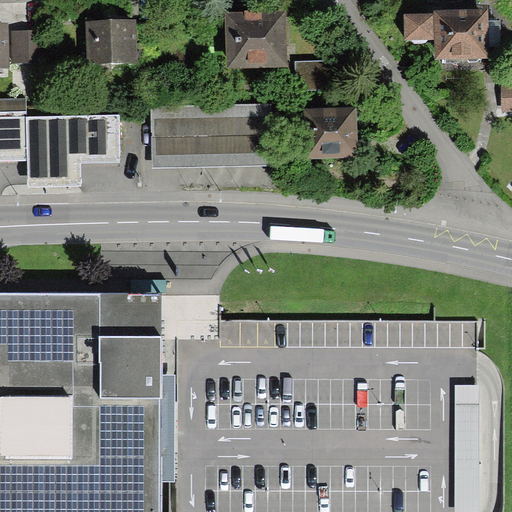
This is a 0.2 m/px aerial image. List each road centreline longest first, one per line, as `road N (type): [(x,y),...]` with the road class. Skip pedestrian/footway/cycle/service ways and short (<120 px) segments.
road 1 (primary): [(0,229),(306,225),(511,260)]
road 2 (residential): [(335,0),(459,181)]
